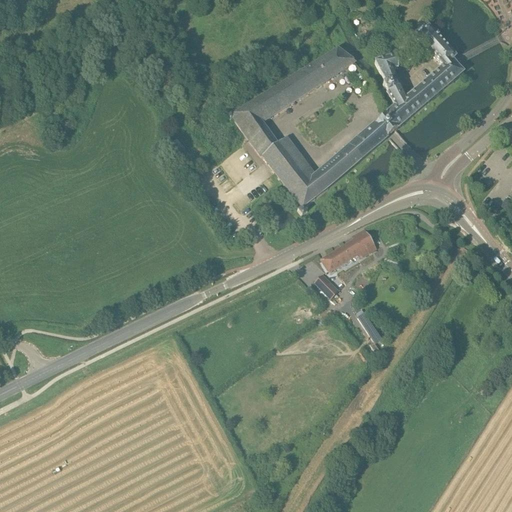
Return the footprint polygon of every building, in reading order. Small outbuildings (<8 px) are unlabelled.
[(386,117),(365,135),(377,148),(463,74),(455,65),(452,62),(455,59),(428,28),(426,29),(423,25),(413,34),(416,38),(415,39),(442,68),(405,100),(392,71),(398,69),(395,57),(374,64),(380,74),(386,84),(383,86),(394,109),(386,117)] [(377,148),(365,135),(310,181),(281,143),(276,147),(261,125),(342,73),(359,95),(370,87),(355,65),(337,52),(233,117),(231,115),(227,118),(230,122),(232,120),(300,209),(297,212),(302,217),(307,213),(304,209),(328,190),(377,148)] [(185,150),(177,140),(173,143),(181,154),(185,150)] [(329,274),(374,246),(366,235),(353,242),(321,262),(329,274)] [(338,292),(322,276),(313,284),(330,301),(338,292)] [(363,315),(357,319),(374,346),(381,342),(363,315)]
